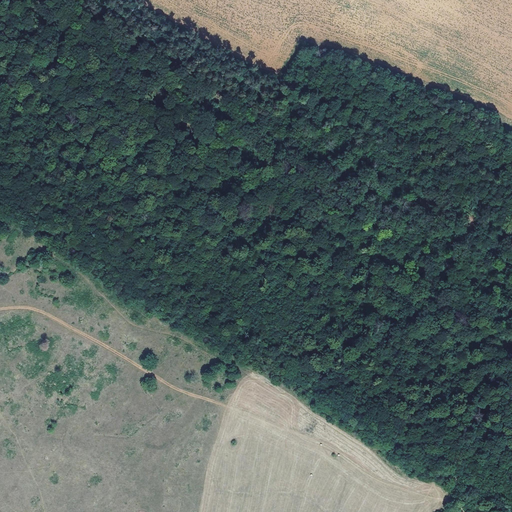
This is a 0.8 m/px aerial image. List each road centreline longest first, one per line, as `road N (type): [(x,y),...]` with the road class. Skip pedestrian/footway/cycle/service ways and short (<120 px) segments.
road 1 (track): [(439,474),(341,398),(323,395),(247,340),(203,323),(195,310),(113,264),(108,239),(0,166)]
road 2 (track): [(96,0),(221,85),(254,133),(421,230),(511,298)]
road 3 (track): [(0,308),(40,310),(165,383),(308,437),(378,479),(434,494)]
